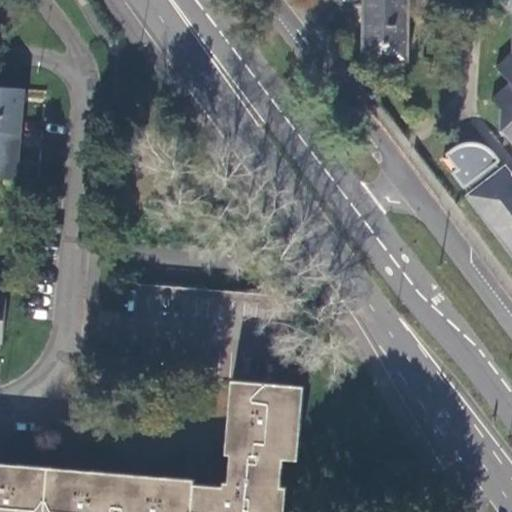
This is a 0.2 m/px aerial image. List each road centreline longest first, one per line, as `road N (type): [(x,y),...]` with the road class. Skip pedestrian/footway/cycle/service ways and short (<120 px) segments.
road 1 (primary): [(511,414),(349,200),(175,0)]
road 2 (primary): [(172,0),(447,404)]
road 3 (residential): [(83,136),(64,354),(44,383),(0,400)]
